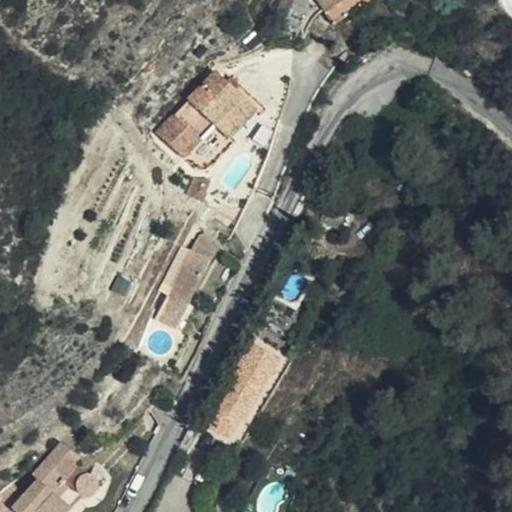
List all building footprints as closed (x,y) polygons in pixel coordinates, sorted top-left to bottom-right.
[(310,0),(327,24),(364,0),(310,0)] [(230,152),(257,123),(216,84),(157,147),(184,172),(216,141),(230,152)] [(262,127),(257,123),(230,152),(216,141),(184,172),(196,182),(215,181),(262,127)] [(324,239),(340,246),(353,216),(336,210),(324,239)] [(205,239),(168,309),(189,321),(224,255),(205,239)] [(189,321),(168,309),(157,329),(178,340),(189,321)] [(222,447),(241,457),(281,384),(256,368),(230,420),(235,422),(222,447)] [(96,511),(111,494),(110,492),(98,493),(89,483),(96,476),(82,461),(31,506),(37,511),(96,511)] [(111,494),(96,511),(114,511),(114,498),(111,494)]
